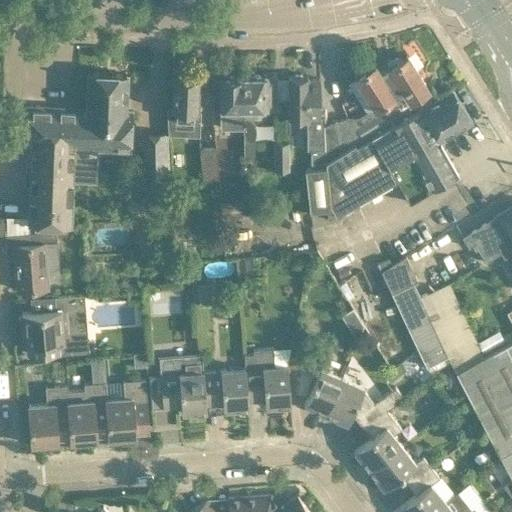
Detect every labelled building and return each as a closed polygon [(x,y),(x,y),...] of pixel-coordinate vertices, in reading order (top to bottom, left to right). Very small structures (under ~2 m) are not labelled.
[(350,117),(336,122),(340,151),(355,142),(356,144),(436,98),(407,52),(406,52),(407,55),(401,59),(397,56),(387,62),(390,66),(384,69),(393,83),(388,86),(395,96),(376,107),(375,108),(359,117),(350,118),(350,117)] [(354,72),(376,107),(394,96),(388,86),(393,83),(384,69),(381,71),(376,63),(368,68),(364,66),(354,72)] [(74,147),(73,169),(74,169),(95,170),(96,159),(89,159),(89,148),(131,150),(132,129),(133,110),(127,109),(129,73),(89,71),(88,107),(75,107),(74,147)] [(293,75),(288,75),(289,95),(289,117),(307,117),(307,148),(311,148),(311,167),(305,167),(308,209),(326,207),(331,207),(325,162),(325,160),(322,115),(321,115),(320,77),(309,77),(309,75),(304,74),(302,71),(295,72),(293,75)] [(253,75),(243,76),(244,126),(244,127),(245,127),(245,141),(255,141),(254,107),(277,106),(277,95),(276,75),(265,76),(265,75),(261,75),(259,73),(255,73),(253,75)] [(173,107),(167,106),(169,133),(185,134),(200,135),(201,130),(201,110),(197,109),(199,76),(187,76),(185,74),(180,74),(178,75),(175,75),(174,95),(174,102),(173,107)] [(225,76),(221,76),(222,96),(222,108),(222,128),(233,127),(236,127),(244,127),(244,126),(243,76),(233,76),(231,74),(227,74),(225,76)] [(325,160),(331,207),(333,207),(337,214),(398,179),(410,201),(459,172),(440,140),(473,120),(453,88),(436,98),(356,144),(340,153),(340,151),(325,160)] [(33,145),(29,223),(71,225),(74,169),(73,169),(74,147),(75,107),(30,104),(28,145),(33,145)] [(323,115),(322,115),(325,160),(340,151),(336,122),(324,126),(323,115)] [(274,141),(274,169),(289,168),(289,140),(274,141)] [(255,153),(255,141),(245,141),(245,153),(255,153)] [(216,146),(200,147),(203,179),(219,178),(216,146)] [(141,184),(169,183),(168,151),(143,152),(143,156),(139,156),(141,184)] [(241,201),(221,203),(223,216),(242,214),(241,201)] [(501,251),(506,258),(511,254),(511,203),(463,235),(469,246),(475,242),(487,260),(501,251)] [(331,207),(326,207),(328,219),(337,214),(333,207),(331,207)] [(15,233),(6,234),(7,244),(14,244),(16,271),(14,274),(14,282),(17,285),(18,288),(22,288),(25,291),(33,290),(35,287),(48,286),(46,269),(55,268),(59,263),(57,240),(57,230),(28,232),(15,233)] [(389,257),(377,262),(381,269),(418,349),(426,366),(448,355),(419,295),(413,281),(417,279),(405,254),(392,262),(389,257)] [(176,258),(163,259),(164,280),(178,278),(176,258)] [(251,258),(239,258),(241,273),(252,272),(251,258)] [(192,265),(178,266),(180,281),(193,280),(192,265)] [(449,281),(419,295),(448,355),(455,370),(456,370),(484,355),(449,281)] [(210,282),(197,283),(199,302),(212,301),(210,282)] [(86,308),(85,292),(54,295),(55,309),(22,311),(23,316),(19,316),(20,339),(24,338),(25,342),(26,342),(27,355),(89,351),(87,328),(69,329),(68,309),(86,308)] [(360,319),(349,326),(357,338),(358,337),(364,324),(360,319)] [(499,329),(478,341),(484,352),(505,340),(499,329)] [(511,329),(502,334),(507,342),(511,339),(511,329)] [(511,339),(507,342),(484,355),(456,370),(511,476),(511,339)] [(254,354),(244,354),(245,366),(248,395),(265,393),(265,398),(266,406),(291,404),(290,394),(290,390),(287,363),(274,364),(273,347),(254,348),(254,354)] [(145,353),(133,354),(134,366),(146,365),(145,353)] [(182,354),(159,356),(161,374),(162,386),(163,401),(181,400),(182,405),(182,412),(207,410),(206,403),(206,398),(204,371),(203,370),(203,359),(183,361),(182,354)] [(289,358),(287,363),(290,390),(310,388),(308,393),(304,403),(326,413),(342,375),(320,365),(325,355),(320,355),(289,358)] [(221,370),(204,371),(206,398),(223,397),(223,401),(224,409),(249,407),(248,400),(248,395),(245,366),(221,368),(221,370)] [(360,414),(368,424),(387,409),(404,396),(395,386),(374,402),(363,387),(364,385),(342,375),(326,413),(348,422),(353,411),(360,414)] [(107,397),(108,418),(108,419),(109,433),(109,437),(113,437),(113,440),(132,439),(132,435),(135,435),(135,431),(150,430),(148,415),(145,378),(123,379),(124,396),(107,397)] [(68,390),(70,421),(69,422),(71,436),(71,440),(74,440),(74,443),(93,442),(93,438),(97,438),(96,434),(109,433),(108,419),(108,418),(107,397),(106,381),(84,382),(85,388),(68,390)] [(47,402),(28,403),(32,443),(35,443),(36,446),(54,445),(54,441),(58,441),(58,437),(71,436),(69,422),(70,421),(68,390),(68,384),(45,385),(47,402)] [(354,449),(369,468),(402,443),(394,433),(402,427),(387,409),(368,424),(375,433),(354,449)] [(402,443),(369,468),(384,487),(401,474),(405,471),(412,481),(432,465),(423,455),(416,461),(402,443)] [(416,493),(399,506),(403,511),(430,511),(446,500),(432,482),(440,476),(432,465),(412,481),(419,490),(416,493)] [(432,482),(446,500),(456,492),(442,474),(440,476),(432,482)] [(474,506),(478,511),(488,511),(492,509),(470,481),(458,491),(471,508),(474,506)] [(446,500),(430,511),(478,511),(474,506),(471,508),(458,491),(456,492),(446,500)] [(271,492),(228,495),(229,511),(313,511),(298,492),(288,499),(285,496),(278,502),(271,492)] [(511,511),(511,495),(503,503),(506,506),(511,511)] [(218,511),(207,497),(191,509),(193,511),(218,511)]
